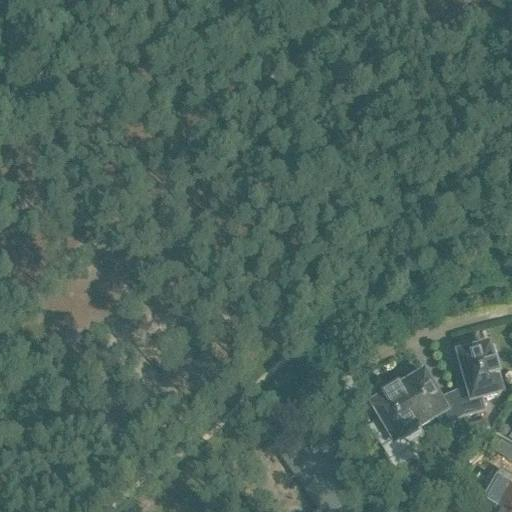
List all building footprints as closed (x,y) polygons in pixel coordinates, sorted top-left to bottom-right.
[(451,394),(462,418),(484,412),(481,399),(500,394),(495,378),(498,378),(494,365),(497,364),(492,348),(487,349),(487,347),(456,356),(466,388),(451,394)] [(462,418),(451,394),(437,400),(420,371),(393,388),(394,389),(395,389),(419,429),(435,419),(442,430),(462,418)] [(402,439),(419,429),(395,389),(394,389),(380,398),(381,400),(370,407),(385,432),(374,438),(389,462),(409,450),(402,439)] [(341,471),(329,455),(335,450),(319,428),(280,457),(320,511),(368,511),(370,511),(342,473),(343,471),(342,470),(341,471)] [(511,463),(511,448),(500,442),(494,453),(511,463)] [(496,511),(511,511),(511,491),(509,490),(496,511)]
